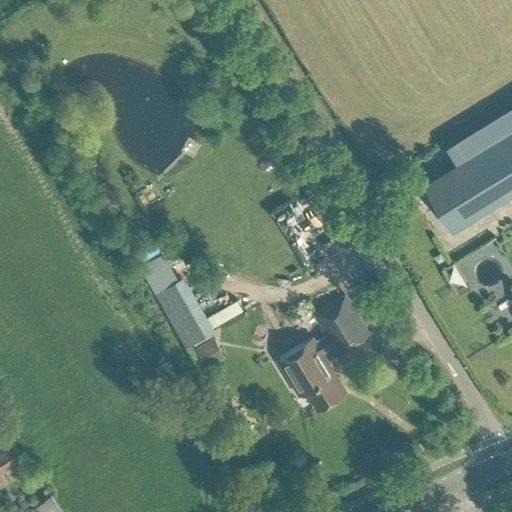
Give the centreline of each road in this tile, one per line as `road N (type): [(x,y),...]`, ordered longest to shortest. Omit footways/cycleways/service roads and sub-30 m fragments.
road 1 (unclassified): [(505,457),(223,0)]
road 2 (primary): [(394,511),(505,457)]
